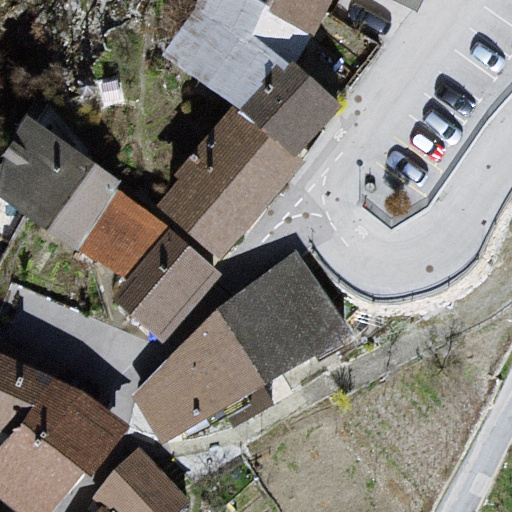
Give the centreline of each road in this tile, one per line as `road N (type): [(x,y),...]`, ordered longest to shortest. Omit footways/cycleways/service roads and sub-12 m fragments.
road 1 (residential): [(511,140),(445,238),(415,257),(384,265),(352,253),(332,224),(325,201),(337,162),(455,0)]
road 2 (unclassified): [(452,511),(511,400)]
